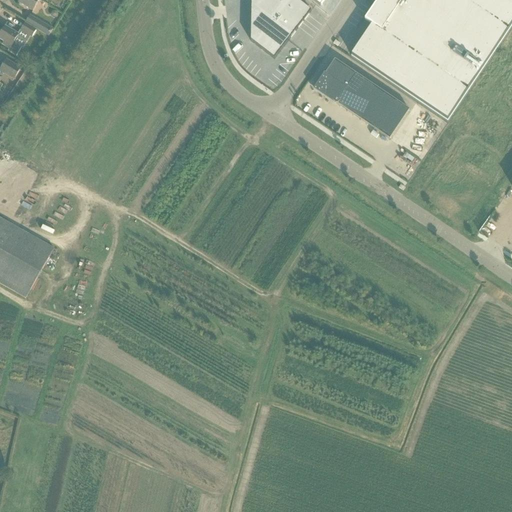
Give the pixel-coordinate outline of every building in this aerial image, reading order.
[(33,12),(40,0),(21,0),(19,4),(33,12)] [(296,0),(254,0),(254,1),(255,45),(280,62),(314,12),(296,0)] [(372,26),(351,56),(448,121),(511,24),(511,0),(378,0),(365,21),(372,26)] [(49,36),(53,29),(30,16),(26,23),(49,36)] [(32,38),(36,31),(25,24),(21,31),(32,38)] [(15,42),(19,36),(5,28),(0,35),(0,39),(4,43),(3,45),(9,49),(8,52),(16,57),(22,47),(15,42)] [(0,71),(14,80),(21,69),(6,60),(0,70),(0,71)] [(410,111),(335,60),(325,75),(324,74),(313,90),(335,105),(336,104),(390,140),(410,111)] [(54,249),(0,218),(0,284),(26,299),(54,249)]
